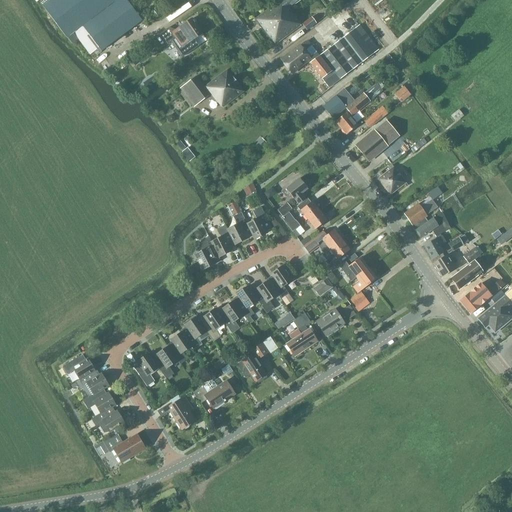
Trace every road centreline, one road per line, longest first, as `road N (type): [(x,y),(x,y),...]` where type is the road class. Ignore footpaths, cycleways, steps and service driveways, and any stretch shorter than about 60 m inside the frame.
road 1 (tertiary): [(443,297),(218,0)]
road 2 (residential): [(176,468),(121,368),(122,350),(282,246),(302,254)]
road 3 (unclassified): [(176,468),(443,297)]
road 4 (track): [(438,0),(304,114)]
road 5 (unclassified): [(176,468),(126,491),(22,511)]
